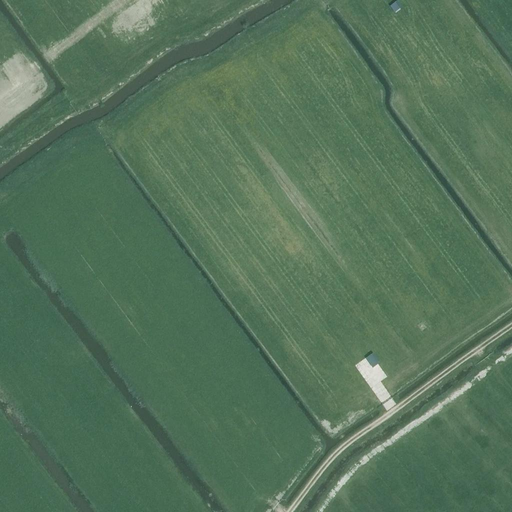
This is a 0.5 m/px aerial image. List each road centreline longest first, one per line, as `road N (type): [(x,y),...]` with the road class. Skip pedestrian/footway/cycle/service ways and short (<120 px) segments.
road 1 (track): [(345,0),(428,137),(511,253)]
road 2 (track): [(291,511),(355,436),(511,327)]
road 3 (track): [(511,301),(379,394)]
